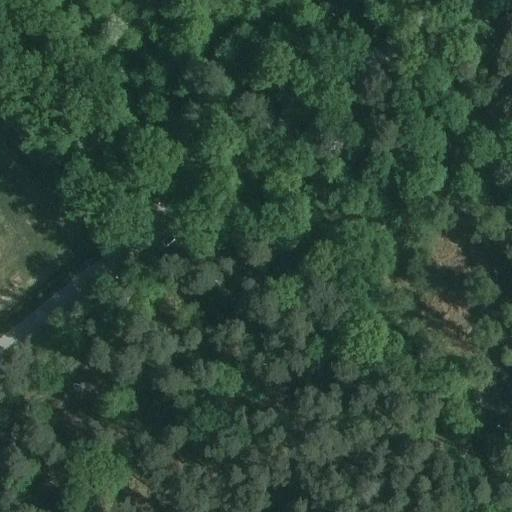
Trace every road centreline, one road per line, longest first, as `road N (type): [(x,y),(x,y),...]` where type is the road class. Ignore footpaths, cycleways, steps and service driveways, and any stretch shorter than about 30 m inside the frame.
road 1 (unclassified): [(0,354),(198,193),(457,0)]
road 2 (track): [(270,232),(213,214),(48,0)]
